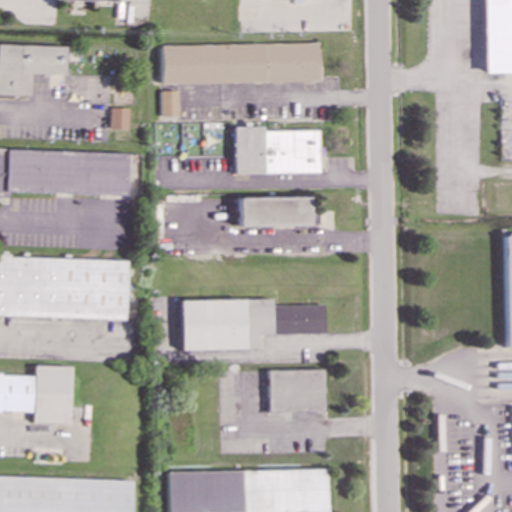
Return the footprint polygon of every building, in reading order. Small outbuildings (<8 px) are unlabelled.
[(511,0),(481,0),(483,73),(511,72),(511,0)] [(316,42),(157,45),(158,84),(317,81),(316,42)] [(61,74),(62,45),(0,43),(0,95),(27,96),(27,73),(61,74)] [(159,115),(176,115),(176,90),(158,90),(159,115)] [(125,129),(126,108),(107,107),(107,128),(125,129)] [(260,130),(260,126),(231,126),(232,174),(317,173),(316,129),(260,130)] [(125,152),(0,148),(0,197),(7,197),(7,192),(123,195),(125,152)] [(306,196),(236,197),(237,226),(317,225),(317,212),(306,212),(306,196)] [(511,511),(511,235),(501,236),(503,347),(511,347),(511,405),(511,406),(511,455),(511,511)] [(0,315),(121,319),(123,259),(0,256),(0,315)] [(178,300),(179,350),(257,349),(256,334),(323,333),(323,303),(270,304),(269,298),(178,300)] [(66,423),(67,366),(31,365),(31,374),(0,373),(0,411),(30,412),(30,422),(66,423)] [(266,412),(321,411),(320,368),(265,370),(266,412)] [(323,511),(323,468),(165,471),(165,511),(323,511)] [(127,511),(128,480),(0,475),(0,511),(127,511)]
